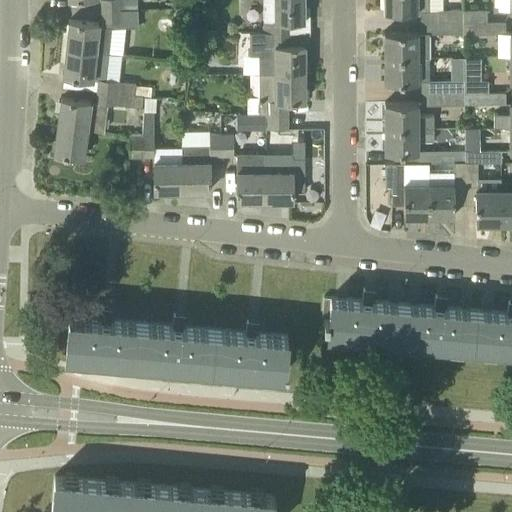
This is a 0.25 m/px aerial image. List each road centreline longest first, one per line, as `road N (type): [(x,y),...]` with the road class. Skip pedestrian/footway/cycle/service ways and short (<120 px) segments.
road 1 (residential): [(343,244),(0,208)]
road 2 (secondary): [(511,455),(183,426)]
road 3 (residential): [(343,244),(343,0)]
road 4 (residential): [(0,200),(7,0)]
road 5 (secondary): [(183,426),(0,396)]
road 6 (secondary): [(0,421),(183,426)]
road 7 (residential): [(511,262),(343,244)]
